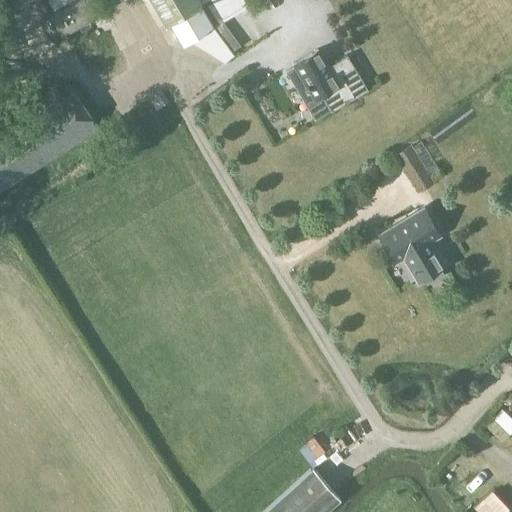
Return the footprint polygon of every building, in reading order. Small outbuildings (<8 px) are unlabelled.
[(61,34),(74,27),(101,11),(94,0),(74,0),(49,15),(61,34)] [(150,0),(165,24),(168,23),(201,3),(199,0),(150,0)] [(204,8),(201,3),(168,23),(181,44),(189,40),(214,24),(204,8)] [(223,61),(233,53),(214,24),(189,40),(223,61)] [(321,93),(331,110),(367,88),(347,54),(328,65),(317,48),(293,63),(305,83),(303,84),(305,88),(308,87),(314,97),(321,93)] [(0,189),(96,126),(69,84),(0,129),(0,189)] [(415,278),(416,279),(420,276),(423,280),(441,268),(439,264),(444,262),(443,261),(439,264),(425,241),(438,233),(423,209),(403,221),(405,223),(396,228),(394,226),(380,235),(395,259),(406,252),(420,275),(415,278)] [(261,511),(321,511),(339,496),(312,466),(261,511)]
